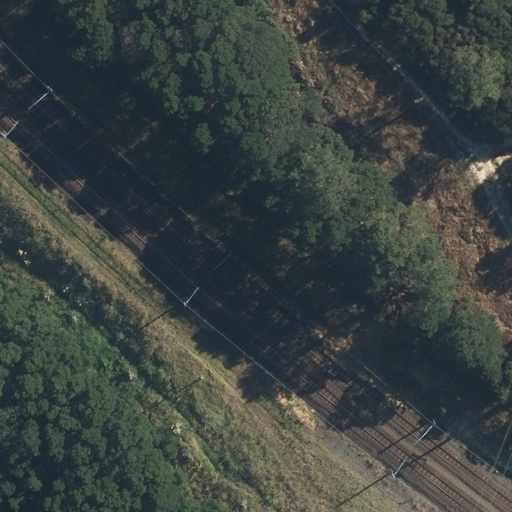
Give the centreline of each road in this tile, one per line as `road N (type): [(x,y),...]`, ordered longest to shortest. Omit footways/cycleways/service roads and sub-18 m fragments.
road 1 (track): [(429,511),(327,436),(155,286)]
road 2 (track): [(300,0),(490,186)]
